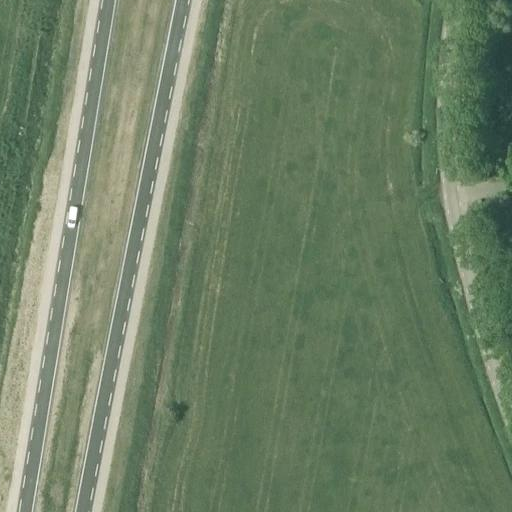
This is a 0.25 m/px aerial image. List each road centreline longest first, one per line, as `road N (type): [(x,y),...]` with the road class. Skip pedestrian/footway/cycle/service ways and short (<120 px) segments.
road 1 (primary): [(84,511),(182,0)]
road 2 (primary): [(108,0),(26,511)]
road 3 (unclassified): [(511,425),(449,195),(446,93),(455,0)]
